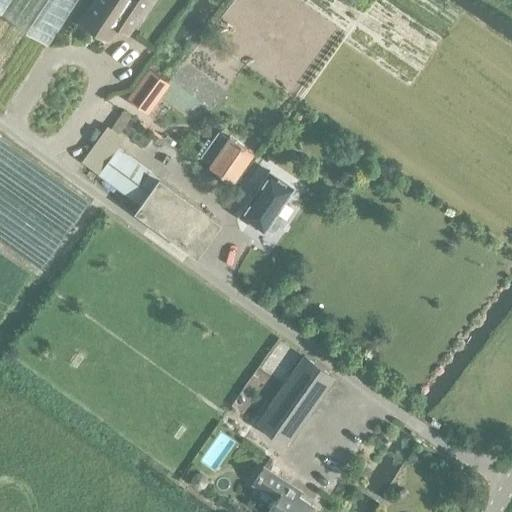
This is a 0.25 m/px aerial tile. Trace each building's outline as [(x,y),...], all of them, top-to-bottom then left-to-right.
[(93,0),(80,21),(108,39),(117,25),(129,33),(150,0),(93,0)] [(24,77),(48,40),(0,9),(0,53),(2,50),(1,63),(11,65),(11,68),(24,77)] [(141,77),(127,97),(147,112),(161,92),(141,77)] [(116,147),(123,137),(117,133),(130,115),(123,109),(110,127),(106,125),(81,160),(98,173),(139,203),(134,210),(196,255),(220,221),(158,177),(116,147)] [(200,154),(209,159),(226,132),(218,127),(200,154)] [(229,134),(208,164),(231,181),(253,151),(229,134)] [(251,196),(248,195),(243,201),(246,204),(239,214),(262,231),(292,187),(269,171),(251,196)] [(335,377),(279,337),(230,405),(286,445),(335,377)] [(251,483),(274,499),(265,511),(309,511),(314,505),(297,494),(301,490),(262,466),(251,483)]
